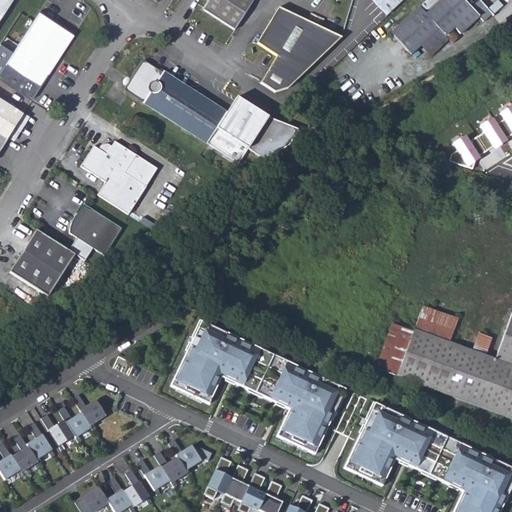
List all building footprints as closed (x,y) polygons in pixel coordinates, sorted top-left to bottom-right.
[(0,0),(0,17),(11,0),(0,0)] [(234,30),(253,0),(208,0),(203,9),(234,30)] [(387,15),(403,0),(372,0),(378,5),(387,15)] [(420,46),(438,29),(445,36),(454,28),(460,34),(479,17),(483,21),(492,13),(479,0),(478,0),(470,7),(463,0),(440,0),(426,14),(419,7),(391,33),(410,55),(420,46)] [(340,38),(278,7),(255,43),(275,56),(258,82),(274,92),(287,88),(340,38)] [(5,64),(40,87),(74,34),(39,12),(5,64)] [(420,46),(431,58),(449,41),(445,36),(438,29),(420,46)] [(132,87),(144,95),(145,93),(149,95),(144,102),(208,143),(227,113),(163,72),(158,80),(155,78),(156,76),(144,68),(142,71),(139,73),(138,77),(134,80),(134,83),(132,87)] [(0,94),(24,110),(31,99),(14,88),(11,93),(1,87),(0,88),(0,94)] [(0,96),(0,148),(7,137),(24,112),(0,96)] [(236,96),(227,113),(208,143),(238,164),(247,148),(265,160),(287,145),(300,130),(267,116),(236,96)] [(466,164),(511,136),(511,104),(452,140),(466,164)] [(97,194),(128,214),(146,186),(158,169),(136,155),(115,141),(111,146),(106,153),(99,148),(94,145),(80,166),(105,182),(97,194)] [(99,148),(106,153),(111,146),(108,144),(101,145),(99,148)] [(104,255),(122,228),(84,204),(79,211),(76,214),(74,217),(72,220),(71,223),(70,227),(69,230),(69,233),(104,255)] [(36,229),(9,272),(48,297),(75,254),(36,229)] [(413,329),(449,343),(458,318),(422,305),(413,329)] [(396,377),(511,419),(511,312),(494,359),(485,356),(472,351),(449,343),(413,329),(413,331),(396,377)] [(204,321),(176,385),(212,402),(224,376),(248,386),(266,349),(204,321)] [(375,369),(396,377),(413,331),(391,323),(375,369)] [(472,351),(485,356),(491,338),(479,333),(472,351)] [(291,362),(274,397),(294,406),(279,436),(318,452),(349,389),(291,362)] [(90,426),(106,415),(95,399),(86,405),(77,394),(72,398),(82,413),(90,426)] [(378,406),(350,469),(386,486),(398,460),(422,470),(440,434),(378,406)] [(90,426),(82,413),(71,418),(64,407),(58,411),(64,421),(74,437),(75,438),(91,428),(90,426)] [(74,437),(64,421),(54,426),(47,415),(41,418),(58,446),(74,437)] [(52,450),(35,423),(29,426),(36,438),(26,444),(36,460),(52,450)] [(36,460),(26,444),(20,435),(14,439),(20,449),(11,455),(20,470),(22,472),(38,463),(36,460)] [(168,445),(176,456),(185,471),(201,461),(191,446),(181,451),(174,440),(168,445)] [(20,470),(11,455),(2,443),(0,444),(0,452),(4,459),(0,460),(0,473),(4,479),(20,470)] [(511,468),(463,446),(447,481),(467,490),(456,511),(502,511),(511,492),(511,468)] [(153,456),(160,465),(170,481),(171,484),(188,473),(185,471),(176,456),(166,462),(160,452),(153,456)] [(216,492),(223,495),(231,479),(224,476),(230,463),(220,458),(202,495),(212,499),(216,492)] [(143,461),(136,465),(153,492),(170,481),(160,465),(149,472),(143,461)] [(233,500),(240,503),(247,487),(240,484),(247,471),(237,466),(231,479),(223,495),(219,503),(229,507),(233,500)] [(132,484),(122,491),(131,505),(133,508),(149,496),(131,470),(126,473),(132,484)] [(247,511),(250,508),(257,511),(264,495),(257,491),(263,479),(253,474),(247,487),(240,503),(236,511),(239,511),(247,511)] [(116,493),(106,499),(108,503),(113,511),(120,511),(131,505),(122,491),(113,478),(109,481),(116,493)] [(280,487),(270,482),(264,495),(257,511),(256,511),(276,511),(281,503),(274,499),(280,487)] [(102,488),(107,497),(115,492),(110,483),(102,488)] [(98,487),(74,502),(80,511),(93,511),(108,503),(106,499),(98,487)] [(305,511),(311,501),(301,496),(295,509),(288,506),(285,511),(305,511)]
